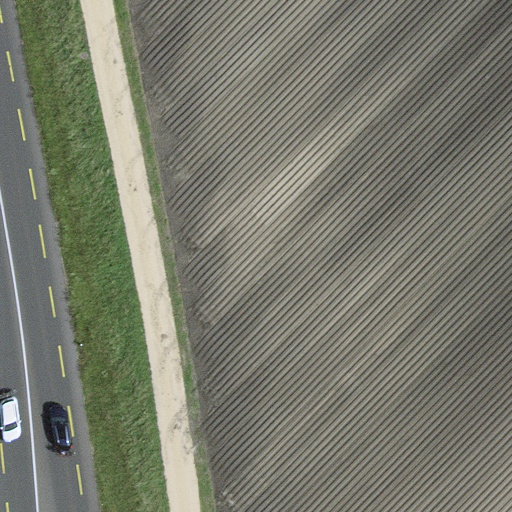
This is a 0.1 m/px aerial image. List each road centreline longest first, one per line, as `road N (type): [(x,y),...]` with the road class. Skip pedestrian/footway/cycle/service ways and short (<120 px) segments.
road 1 (track): [(184,511),(148,264),(96,0)]
road 2 (primary): [(41,511),(0,210)]
